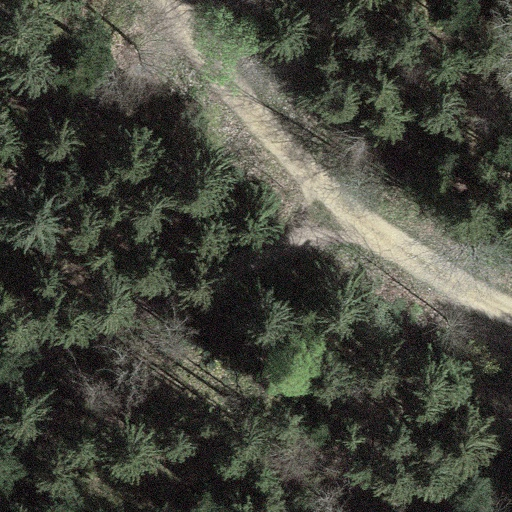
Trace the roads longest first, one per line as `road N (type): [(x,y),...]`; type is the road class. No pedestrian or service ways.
road 1 (track): [(511,311),(428,271),(291,155),(198,38),(178,0)]
road 2 (track): [(291,155),(114,308),(0,343)]
